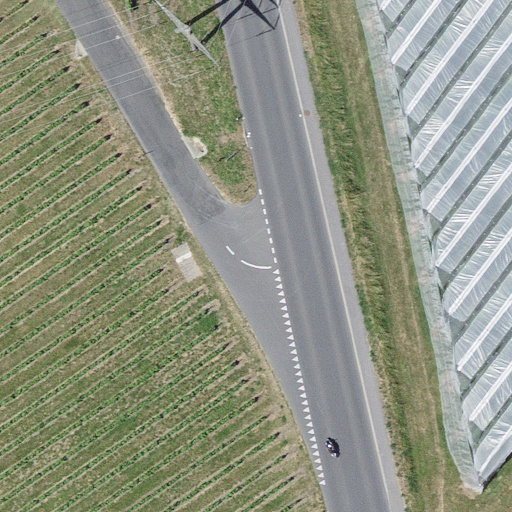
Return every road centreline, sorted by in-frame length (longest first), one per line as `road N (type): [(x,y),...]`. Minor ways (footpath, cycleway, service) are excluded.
road 1 (unclassified): [(78,0),(344,425)]
road 2 (tertiary): [(344,425),(254,0)]
